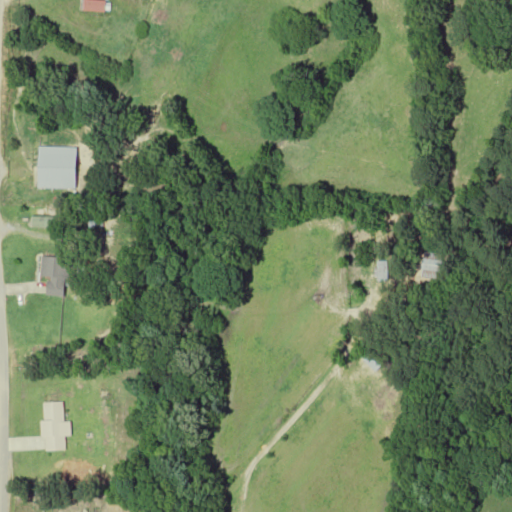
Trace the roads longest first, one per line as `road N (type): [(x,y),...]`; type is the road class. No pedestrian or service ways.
road 1 (residential): [(220,511),(322,370),(424,296)]
road 2 (residential): [(0,511),(0,364)]
